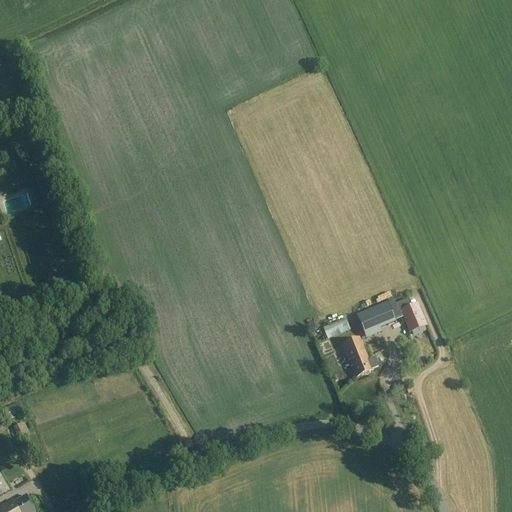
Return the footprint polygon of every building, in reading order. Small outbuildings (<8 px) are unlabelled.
[(48,204),(57,201),(48,175),(39,178),(48,204)] [(396,323),(388,303),(356,316),(364,336),(396,323)] [(399,303),(395,305),(399,314),(402,313),(410,333),(426,327),(417,305),(402,311),(399,303)] [(342,330),(329,336),(331,341),(345,334),(342,330)] [(356,379),(373,372),(359,339),(342,346),(349,362),(350,361),(353,367),(351,368),(356,379)] [(0,497),(10,492),(0,474),(0,497)] [(0,511),(34,511),(26,497),(13,504),(11,502),(0,507),(0,511)]
